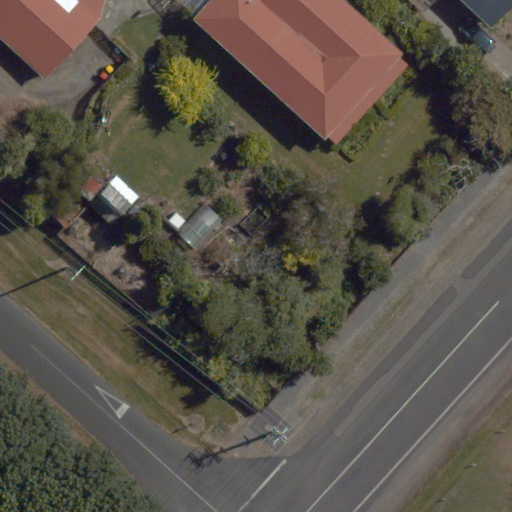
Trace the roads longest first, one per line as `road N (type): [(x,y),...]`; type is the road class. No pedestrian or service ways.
road 1 (residential): [(308,511),(511,290)]
road 2 (residential): [(0,315),(218,511)]
